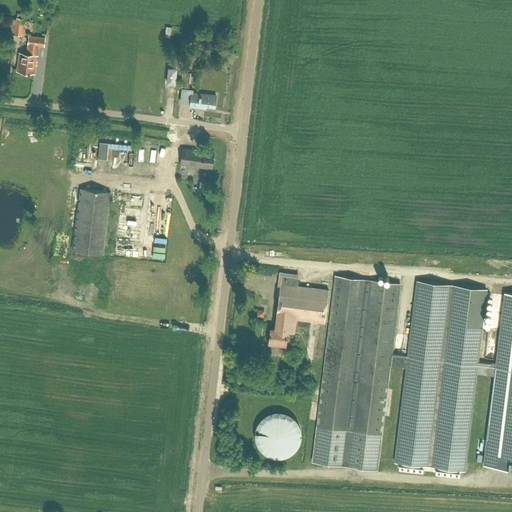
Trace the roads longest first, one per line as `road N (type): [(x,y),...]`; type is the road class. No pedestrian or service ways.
road 1 (unclassified): [(197,511),(242,133)]
road 2 (unclassified): [(242,133),(0,103)]
road 3 (unclassified): [(242,133),(258,0)]
